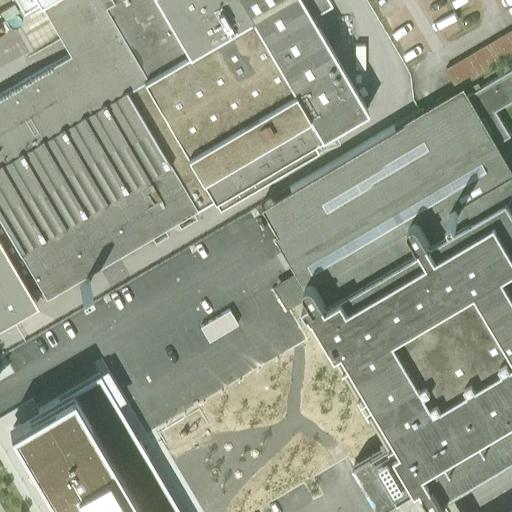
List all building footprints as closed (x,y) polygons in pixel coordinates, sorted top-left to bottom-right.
[(0,320),(215,196),(220,205),(316,149),(310,140),(348,118),(366,108),(302,0),(17,0),(24,11),(40,1),(46,11),(55,28),(64,43),(69,51),(0,91),(0,320)] [(454,88),(511,55),(511,29),(445,68),(454,88)] [(287,306),(307,295),(391,442),(355,462),(380,506),(420,483),(433,505),(436,507),(441,507),(443,511),(456,511),(454,508),(446,495),(511,456),(511,166),(507,158),(497,141),(509,134),(495,109),(511,99),(511,67),(469,92),(465,85),(433,103),(260,204),(288,252),(298,269),(282,278),(284,282),(276,286),(287,306)] [(228,308),(200,325),(208,339),(237,322),(228,308)] [(181,511),(99,371),(8,424),(59,511),(181,511)]
